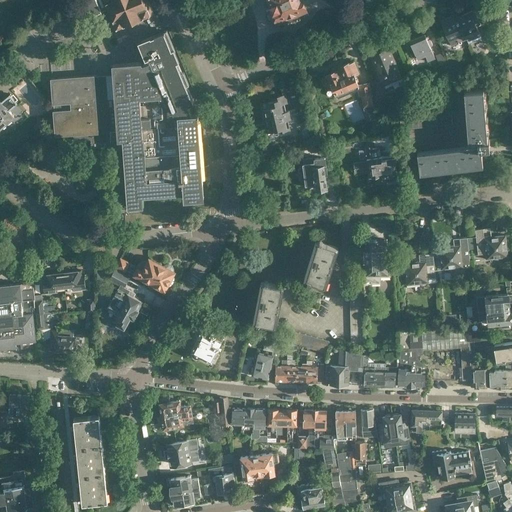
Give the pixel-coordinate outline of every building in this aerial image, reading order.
[(83,0),(92,23),(106,18),(103,11),(104,10),(109,22),(113,20),(117,30),(154,14),(148,0),(83,0)] [(278,18),(278,20),(286,16),(289,22),(291,21),(292,24),(299,21),(298,18),(300,17),(298,11),(305,8),(301,0),(269,0),(275,11),(272,12),(271,15),(273,18),(275,19),(278,18)] [(474,9),(458,16),(469,42),(481,37),(476,25),(481,23),(474,9)] [(451,44),(467,38),(456,13),(444,19),(447,27),(444,28),(451,44)] [(102,71),(52,74),(54,100),(71,99),(72,105),(54,106),(56,132),(65,131),(74,130),(75,137),(91,136),(91,143),(90,143),(90,144),(112,142),(121,142),(121,141),(120,141),(119,136),(124,135),(129,202),(136,201),(143,201),(142,191),(184,188),(184,195),(204,193),(198,111),(190,111),(188,105),(186,101),(194,98),(166,29),(143,38),(152,60),(144,63),(142,58),(113,60),(113,70),(102,71)] [(431,40),(428,42),(425,33),(410,40),(418,60),(426,56),(428,62),(435,59),(430,46),(433,45),(431,40)] [(398,71),(389,49),(382,51),(382,52),(372,56),(371,56),(381,78),(384,86),(402,78),(398,70),(398,71)] [(440,66),(447,63),(442,52),(436,55),(440,66)] [(0,71),(13,60),(7,53),(1,58),(0,56),(0,71)] [(359,72),(354,60),(341,66),(340,64),(332,68),(333,72),(324,76),(322,80),(324,84),(327,85),(329,85),(333,84),(336,92),(337,91),(339,96),(342,97),(348,94),(358,89),(360,96),(361,96),(362,96),(365,110),(373,108),(370,96),(372,96),(369,82),(358,85),(353,74),(359,72)] [(482,156),(489,155),(488,148),(490,148),(490,139),(488,139),(484,89),(465,90),(469,146),(419,152),(421,171),(483,163),(482,156)] [(0,100),(0,99),(0,128),(14,116),(8,109),(17,102),(10,92),(1,100),(0,100)] [(278,113),(286,111),(284,103),(287,103),(285,94),(277,96),(278,97),(270,99),(270,101),(261,103),(264,118),(276,115),(275,114),(278,114),(278,113)] [(276,115),(264,118),(267,132),(279,130),(279,132),(290,130),(288,120),(291,120),(289,111),(286,111),(278,113),(278,114),(275,114),(276,115)] [(330,143),(319,144),(320,153),(320,154),(320,153),(331,152),(330,143)] [(373,148),(372,143),(366,144),(366,149),(359,150),(360,159),(364,158),(364,161),(354,162),(355,172),(369,170),(370,176),(382,175),(383,178),(389,177),(389,174),(397,173),(395,154),(381,156),(380,147),(373,148)] [(326,173),(328,173),(327,164),(326,164),(325,157),(315,158),(316,162),(313,162),(313,157),(304,159),(304,163),(303,163),(304,167),(300,168),(298,170),(300,179),(302,180),(306,180),(306,184),(315,183),(316,188),(328,187),(326,173)] [(475,229),(478,255),(485,254),(486,260),(508,257),(506,235),(485,237),(484,228),(475,229)] [(436,277),(451,276),(450,268),(464,266),(471,266),(471,262),(468,237),(460,238),(461,245),(439,247),(441,269),(435,270),(436,277)] [(388,262),(387,242),(387,239),(366,239),(367,268),(365,268),(365,282),(372,282),(372,284),(382,284),(382,277),(392,277),(392,262),(388,262)] [(333,262),(331,261),(336,246),(322,242),(322,241),(319,240),(319,241),(318,240),(306,280),(306,281),(310,282),(310,281),(324,285),(328,270),(330,270),(333,262)] [(407,285),(429,282),(437,282),(436,277),(435,270),(434,252),(425,253),(426,260),(404,263),(407,285)] [(139,263),(136,266),(121,258),(117,266),(125,270),(126,268),(164,289),(174,271),(149,258),(148,261),(143,261),(139,263)] [(104,263),(98,272),(109,279),(115,269),(104,263)] [(130,277),(115,268),(109,280),(120,285),(118,288),(114,295),(112,294),(109,301),(110,302),(106,308),(115,313),(113,318),(118,321),(116,324),(124,328),(131,317),(134,318),(138,310),(136,309),(141,301),(134,296),(136,293),(124,287),(130,277)] [(63,272),(64,285),(72,284),(73,289),(86,288),(84,274),(82,275),(81,270),(63,272)] [(64,285),(63,272),(45,274),(46,279),(43,279),(44,292),(57,291),(56,286),(64,285)] [(279,310),(281,301),(279,300),(282,285),(267,282),(268,281),(264,281),(263,281),(255,322),(257,322),(257,323),(260,323),(274,325),(277,309),(279,310)] [(19,285),(0,286),(0,348),(17,346),(16,342),(21,342),(22,348),(37,346),(33,307),(34,307),(31,284),(19,285)] [(478,310),(509,307),(508,303),(509,303),(509,302),(511,301),(511,293),(508,294),(508,293),(486,295),(486,301),(477,302),(478,310)] [(88,312),(95,312),(95,298),(87,298),(88,312)] [(45,313),(44,302),(43,299),(36,300),(37,314),(45,313)] [(509,307),(478,310),(479,318),(488,317),(489,323),(502,322),(502,327),(511,326),(510,321),(511,321),(510,311),(509,311),(509,307)] [(51,313),(50,312),(45,313),(37,314),(39,328),(52,326),(51,313)] [(456,314),(444,315),(445,325),(457,324),(456,314)] [(223,339),(224,336),(212,330),(212,331),(211,331),(210,332),(202,327),(202,328),(201,328),(198,328),(196,332),(197,334),(198,335),(198,336),(196,341),(197,342),(192,350),(193,351),(192,354),(192,357),(196,359),(199,358),(201,355),(215,362),(220,354),(217,352),(220,347),(219,347),(223,339)] [(469,346),(468,328),(422,331),(422,330),(399,331),(400,362),(412,364),(417,365),(423,367),(424,365),(418,357),(423,353),(424,353),(424,350),(461,348),(462,368),(459,368),(460,380),(471,379),(471,365),(470,359),(469,346)] [(81,348),(81,347),(79,344),(75,343),(75,336),(59,335),(59,330),(52,330),(51,349),(77,350),(80,350),(81,348)] [(297,344),(300,332),(294,331),(290,342),(297,344)] [(302,345),(305,334),(300,332),(297,344),(302,345)] [(308,347),(311,335),(305,334),(302,345),(308,347)] [(314,348),(317,337),(311,335),(308,347),(314,348)] [(320,350),(323,339),(317,337),(314,348),(320,350)] [(323,339),(320,350),(325,352),(329,340),(323,339)] [(511,341),(497,344),(494,344),(497,362),(511,359),(511,341)] [(342,365),(332,365),(330,365),(330,384),(349,384),(349,369),(363,370),(363,360),(363,354),(346,350),(346,365),(342,365)] [(269,378),(274,355),(258,351),(252,374),(269,378)] [(479,358),(475,358),(470,359),(471,365),(471,379),(472,387),(487,387),(487,368),(480,368),(479,358)] [(287,360),(282,359),(282,364),(277,364),(276,379),(287,379),(287,360)] [(296,380),(297,364),(292,364),(292,360),(287,360),(287,379),(296,380)] [(307,360),(307,362),(307,380),(317,381),(317,376),(324,376),(324,364),(318,364),(318,365),(312,365),(312,360),(307,360)] [(375,385),(376,363),(368,362),(368,360),(363,360),(363,370),(365,370),(365,385),(375,385)] [(297,364),(296,380),(307,380),(307,362),(303,362),(303,365),(297,364)] [(376,363),(375,385),(385,385),(385,366),(385,363),(376,363)] [(408,369),(406,369),(406,385),(415,385),(415,371),(416,371),(417,365),(412,364),(411,371),(408,371),(408,369)] [(423,367),(417,365),(416,371),(415,371),(415,385),(425,386),(425,371),(421,371),(421,369),(423,369),(423,367)] [(385,366),(385,385),(395,385),(395,367),(385,366)] [(507,388),(506,369),(506,366),(500,366),(500,369),(495,369),(495,371),(490,371),(490,387),(507,388)] [(406,385),(406,369),(406,368),(399,368),(398,385),(406,385)] [(10,412),(9,420),(31,421),(31,420),(31,414),(32,402),(29,402),(29,395),(11,394),(10,412)] [(219,398),(221,410),(222,425),(230,424),(228,398),(227,398),(227,396),(219,396),(219,398)] [(170,401),(169,397),(160,398),(161,403),(160,403),(162,415),(191,410),(190,404),(181,406),(180,399),(170,401)] [(511,421),(511,406),(496,406),(496,415),(509,415),(509,422),(511,421)] [(244,424),(245,407),(232,407),(232,423),(242,424),(244,424)] [(244,424),(242,424),(242,428),(249,428),(249,424),(253,424),(254,424),(255,407),(247,407),(245,407),(244,424)] [(264,427),(265,408),(255,407),(254,424),(253,424),(253,432),(251,433),(251,437),(257,437),(257,442),(267,442),(267,436),(266,435),(259,435),(259,429),(264,430),(264,427)] [(278,416),(279,409),(279,408),(268,407),(267,424),(272,425),(271,430),(276,430),(277,416),(278,416)] [(347,434),(346,409),(346,407),(336,407),(337,425),(338,436),(338,439),(347,439),(347,437),(347,434)] [(297,425),(297,408),(287,408),(287,409),(286,416),(288,416),(287,425),(287,430),(287,440),(293,440),(293,425),(297,425)] [(348,409),(346,409),(347,434),(347,437),(353,437),(353,424),(356,424),(356,409),(354,408),(350,408),(348,409)] [(376,429),(376,423),(374,423),(373,408),(361,409),(363,434),(368,434),(367,430),(376,429)] [(277,416),(276,430),(281,430),(281,425),(287,425),(288,416),(286,416),(287,409),(279,409),(278,416),(277,416)] [(314,436),(315,427),(315,409),(304,409),(303,427),(309,427),(309,434),(307,436),(314,436)] [(315,427),(321,427),(326,427),(326,410),(318,410),(318,409),(315,409),(315,427)] [(421,420),(422,409),(412,409),(412,424),(417,425),(416,435),(421,435),(422,429),(422,421),(421,420)] [(449,423),(449,418),(442,417),(442,410),(422,409),(421,420),(422,421),(422,429),(429,429),(429,423),(441,423),(449,423)] [(191,410),(162,415),(164,426),(165,426),(166,430),(175,429),(174,425),(184,423),(184,424),(194,422),(193,415),(192,415),(191,410)] [(455,412),(455,427),(467,427),(467,432),(475,432),(475,412),(455,412)] [(391,443),(392,414),(384,414),(383,419),(379,419),(379,443),(391,443)] [(405,415),(392,414),(391,443),(391,444),(407,445),(408,421),(405,420),(405,415)] [(83,502),(108,500),(99,415),(74,417),(83,502)] [(31,420),(31,421),(31,424),(31,428),(30,437),(28,437),(27,448),(38,448),(38,450),(45,449),(43,437),(42,437),(40,421),(31,420)] [(314,436),(307,436),(298,436),(298,448),(314,448),(314,440),(314,436)] [(193,439),(193,438),(169,442),(169,448),(164,449),(166,458),(171,458),(172,463),(197,459),(196,452),(195,452),(195,450),(192,450),(191,449),(198,448),(197,438),(193,439)] [(336,448),(334,439),(320,438),(320,448),(323,448),(336,448)] [(356,465),(366,464),(365,440),(355,441),(356,456),(356,465)] [(258,454),(257,443),(251,443),(251,444),(249,444),(250,455),(251,455),(253,463),(260,462),(261,463),(262,474),(265,474),(269,476),(273,476),(275,472),(273,462),(279,461),(278,451),(258,454)] [(484,462),(492,460),(489,443),(479,444),(484,462)] [(337,453),(336,448),(323,448),(327,467),(328,467),(331,468),(335,496),(332,496),(334,509),(346,506),(340,474),(337,453)] [(445,449),(431,451),(434,465),(438,464),(439,470),(441,477),(454,475),(453,468),(470,465),(469,458),(470,458),(470,456),(469,456),(468,450),(450,453),(450,450),(446,451),(445,449)] [(340,474),(356,473),(356,468),(357,468),(356,467),(351,467),(350,457),(349,451),(337,453),(340,474)] [(223,462),(234,461),(233,454),(222,455),(223,462)] [(251,455),(250,455),(240,456),(243,477),(245,476),(246,482),(254,481),(253,475),(262,474),(261,463),(260,462),(253,463),(251,455)] [(502,458),(492,460),(484,462),(488,481),(497,479),(503,478),(502,476),(510,472),(502,458)] [(373,472),(383,471),(383,470),(381,461),(372,462),(373,472)] [(220,473),(219,467),(209,469),(210,474),(210,477),(211,484),(212,486),(217,485),(218,492),(236,490),(233,472),(220,473)] [(346,505),(354,503),(359,502),(357,474),(356,473),(340,474),(346,506),(346,505)] [(171,490),(200,486),(198,477),(191,478),(191,474),(167,478),(167,484),(171,485),(171,490)] [(39,478),(32,480),(35,500),(43,499),(39,478)] [(4,492),(0,492),(0,502),(5,502),(7,511),(27,508),(27,507),(33,506),(32,498),(30,498),(28,488),(23,489),(21,479),(2,483),(4,492)] [(387,499),(411,495),(409,483),(395,485),(394,479),(378,482),(380,493),(386,492),(387,499)] [(489,488),(498,485),(497,479),(488,481),(487,482),(489,488)] [(511,511),(511,509),(509,505),(511,503),(511,502),(510,499),(511,498),(511,484),(509,480),(503,483),(505,493),(507,495),(502,499),(505,504),(503,505),(505,508),(503,509),(505,511),(511,511)] [(323,493),(330,492),(328,484),(322,486),(322,485),(313,486),(313,482),(296,485),(298,495),(302,494),(304,507),(325,503),(323,493)] [(211,484),(205,484),(204,485),(205,494),(212,492),(211,486),(212,486),(211,484)] [(498,485),(489,488),(492,496),(501,492),(498,485)] [(200,486),(171,490),(173,496),(170,498),(171,505),(195,501),(194,496),(201,495),(200,486)] [(446,511),(473,511),(472,506),(478,505),(476,493),(460,496),(461,502),(447,505),(448,509),(446,510),(446,511)] [(411,495),(387,499),(388,506),(382,507),(383,511),(400,511),(400,510),(414,507),(413,502),(414,502),(413,496),(412,496),(411,495)]
